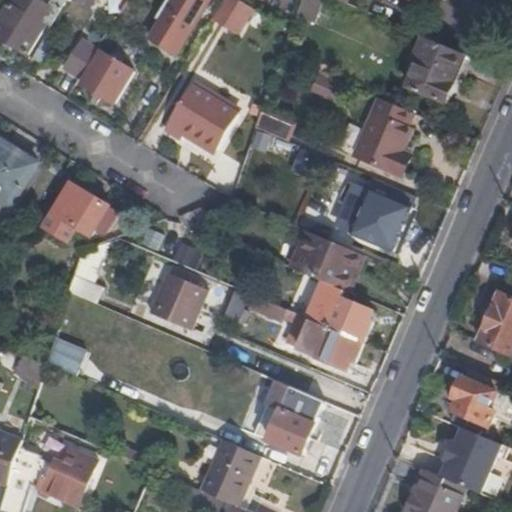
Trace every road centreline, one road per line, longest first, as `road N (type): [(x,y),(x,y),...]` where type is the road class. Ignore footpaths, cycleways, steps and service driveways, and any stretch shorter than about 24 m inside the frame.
road 1 (residential): [(511,121),(346,511)]
road 2 (unknown): [(382,427),(323,381),(209,328)]
road 3 (residential): [(164,191),(0,88)]
